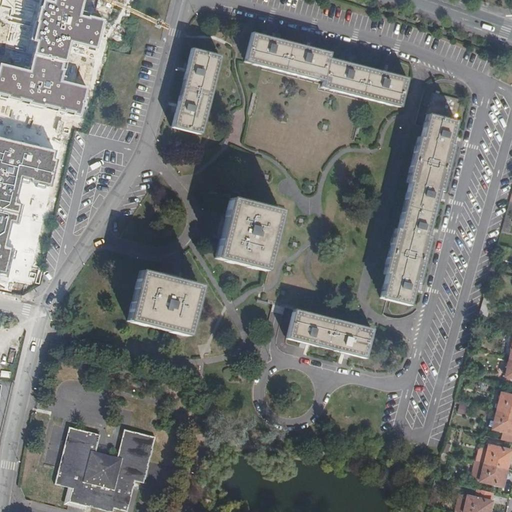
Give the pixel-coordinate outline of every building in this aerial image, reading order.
[(1,17),(0,21),(0,195),(20,199),(29,151),(44,154),(66,29),(1,17)] [(277,39),(253,32),(245,60),(323,81),(322,85),(400,105),(407,78),(386,72),(348,62),(328,57),(330,52),(308,47),(277,39)] [(221,54),(192,48),(173,125),(200,131),(221,54)] [(461,99),(434,92),(420,143),(418,143),(409,175),(411,176),(395,236),(393,236),(385,266),(388,267),(380,296),(408,303),(414,281),(420,282),(433,236),(427,235),(438,189),(445,190),(456,146),(450,144),(461,99)] [(234,177),(224,175),(220,188),(231,191),(234,177)] [(35,178),(30,195),(42,199),(47,181),(35,178)] [(280,210),(231,198),(216,256),(265,270),(280,210)] [(510,233),(511,224),(511,220),(509,220),(504,219),(501,230),(510,233)] [(199,284),(181,280),(180,283),(156,277),(157,273),(140,270),(128,319),(146,324),(147,321),(170,326),(169,330),(187,334),(199,284)] [(480,307),(487,309),(490,298),(483,296),(480,307)] [(480,307),(476,323),(483,324),(487,309),(480,307)] [(372,329),(294,309),(286,336),(364,357),(372,329)] [(500,393),(496,410),(511,414),(511,394),(510,394),(509,395),(500,393)] [(458,403),(456,411),(465,413),(466,405),(458,403)] [(511,414),(496,410),(492,428),(501,430),(502,432),(511,434),(511,414)] [(70,496),(79,498),(81,492),(86,494),(85,499),(113,507),(115,500),(130,503),(137,472),(145,474),(157,428),(124,420),(119,444),(123,446),(122,451),(114,479),(86,472),(93,444),(94,438),(98,439),(101,427),(69,419),(55,478),(73,482),(70,496)] [(511,441),(511,438),(511,434),(502,432),(501,439),(511,441)] [(117,450),(97,444),(93,444),(86,472),(114,479),(122,451),(117,450)] [(484,462),(506,468),(510,451),(508,448),(503,447),(501,448),(488,445),(487,448),(484,462)] [(481,446),(478,448),(475,460),(484,462),(487,448),(481,446)] [(439,458),(437,462),(443,463),(446,453),(440,452),(439,458)] [(484,462),(475,460),(475,464),(472,475),(471,478),(493,483),(493,485),(500,487),(502,485),(506,468),(484,462)] [(464,473),(472,475),(475,464),(467,462),(464,473)] [(461,511),(488,511),(493,493),(476,488),(474,497),(466,496),(461,511)] [(456,511),(461,511),(466,496),(457,494),(453,511),(456,511)]
